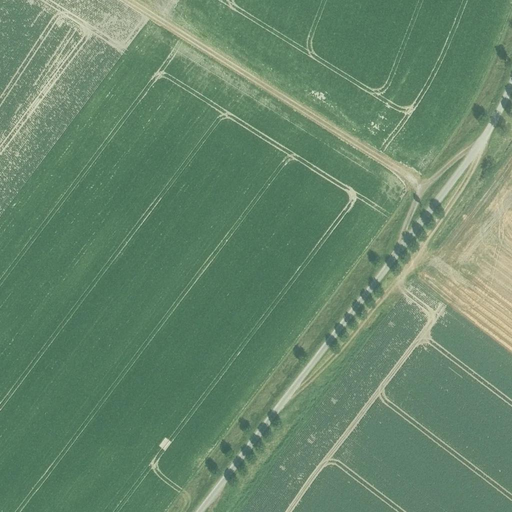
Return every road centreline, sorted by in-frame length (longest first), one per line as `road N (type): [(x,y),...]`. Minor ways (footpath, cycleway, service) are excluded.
road 1 (unclassified): [(197,511),(478,145),(511,81)]
road 2 (track): [(419,185),(121,0)]
road 3 (track): [(478,145),(419,185),(403,244)]
